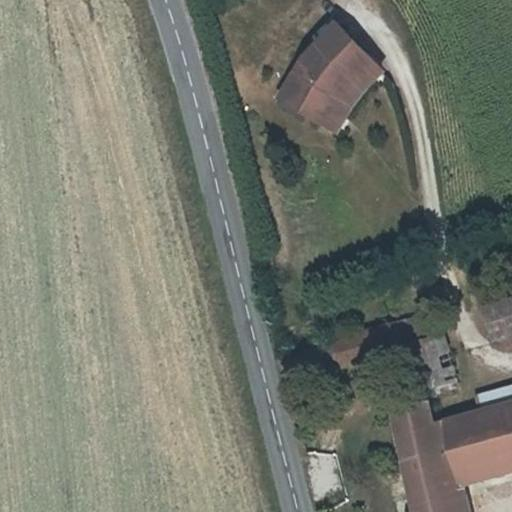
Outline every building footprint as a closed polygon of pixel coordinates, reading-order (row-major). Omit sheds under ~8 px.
[(301,48),(278,86),(323,113),(336,89),(348,75),(368,56),(331,18),(301,48)] [(376,63),(368,56),(348,75),(336,89),(323,113),(332,118),(356,82),(376,63)] [(502,322),(511,319),(511,287),(496,291),(502,322)] [(439,315),(390,325),(394,347),(418,342),(428,389),(454,383),(439,315)] [(342,358),(394,347),(390,325),(388,319),(276,342),(281,363),(341,351),(342,358)] [(511,389),(431,405),(439,443),(453,441),(511,428),(511,389)] [(468,511),(459,468),(453,441),(439,443),(431,405),(428,392),(383,401),(407,511),(468,511)] [(511,428),(453,441),(459,468),(511,456),(511,428)]
